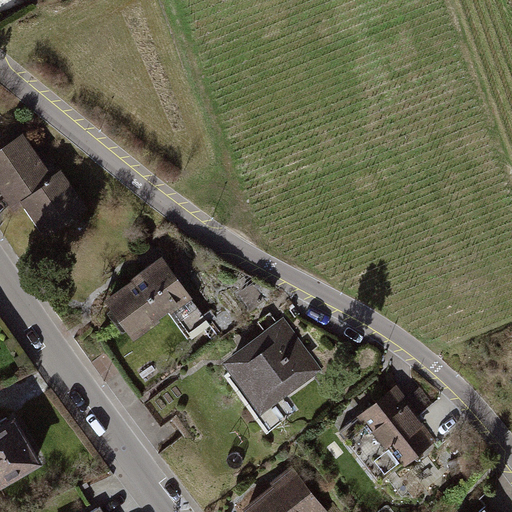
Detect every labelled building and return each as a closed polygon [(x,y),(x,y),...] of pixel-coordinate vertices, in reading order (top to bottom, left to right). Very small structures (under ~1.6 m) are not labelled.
[(22,135),(0,149),(0,193),(9,207),(20,200),(45,237),(86,210),(58,167),(48,173),(22,135)] [(163,259),(101,302),(129,343),(170,315),(189,341),(212,325),(163,259)] [(287,319),(218,368),(256,415),(324,369),(287,319)] [(399,384),(356,414),(400,467),(439,435),(416,410),(418,408),(399,384)] [(13,415),(0,422),(0,490),(42,468),(13,415)] [(291,468),(241,511),(242,511),(347,511),(338,501),(328,510),(291,468)]
